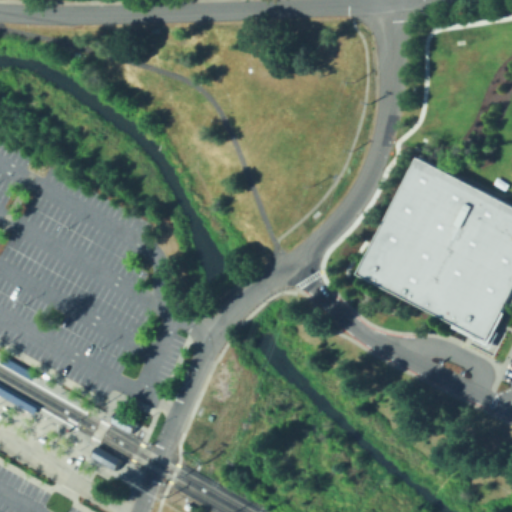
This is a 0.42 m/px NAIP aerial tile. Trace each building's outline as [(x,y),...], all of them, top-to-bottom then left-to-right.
[(358,273),(454,323),(453,326),(475,337),(488,344),(492,337),(496,329),(505,312),(502,310),(508,300),(511,292),(511,204),(418,156),(358,273)] [(496,329),(492,337),(488,344),(475,337),(474,339),(490,348),(499,331),(496,329)] [(36,373),(32,380),(0,361),(0,359),(3,354),(36,373)] [(0,385),(37,406),(33,413),(0,394),(0,385)] [(110,420),(132,432),(138,421),(116,409),(110,420)] [(121,458),(115,470),(89,456),(96,444),(121,458)]
